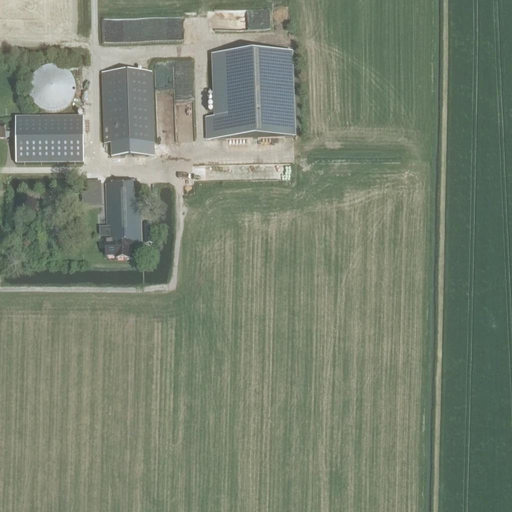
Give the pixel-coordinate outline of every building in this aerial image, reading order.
[(295,139),(292,53),(211,56),(213,118),(205,119),(205,142),(295,139)] [(74,96),(75,90),(74,84),(72,79),(68,74),(63,70),(57,68),(51,67),(45,68),(40,70),(35,74),(31,79),(29,84),(28,90),(29,96),(31,102),(35,107),(40,111),(45,113),(51,114),(57,113),(63,111),(68,107),(72,102),(74,96)] [(110,145),(111,159),(154,157),(151,72),(101,74),(103,145),(110,145)] [(83,165),(83,118),(15,118),(15,130),(5,131),(5,125),(0,125),(0,139),(5,139),(5,138),(15,138),(16,165),(83,165)] [(152,224),(143,225),(144,245),(152,244),(152,224)] [(105,251),(104,252),(104,257),(105,258),(105,259),(115,258),(116,261),(133,260),(133,259),(139,259),(139,245),(114,245),(114,240),(105,241),(105,251)]
